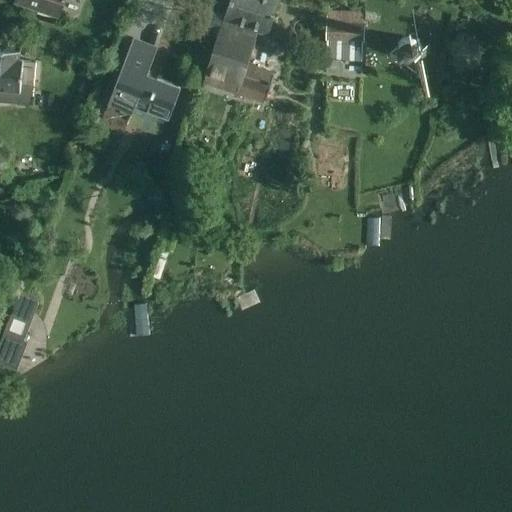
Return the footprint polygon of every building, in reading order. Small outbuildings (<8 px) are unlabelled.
[(15,0),(15,2),(59,17),(65,0),(15,0)] [(268,36),(279,0),(230,0),(223,20),(221,25),(205,74),(238,86),(236,94),(263,103),(266,95),(275,70),(248,62),(257,37),(255,37),(257,32),(268,36)] [(364,42),(365,21),(365,11),(326,9),(324,40),(325,40),(325,59),(346,59),(361,60),(362,42),(364,42)] [(110,96),(108,103),(131,112),(134,105),(168,118),(180,87),(154,78),(145,75),(146,74),(157,45),(134,37),(133,36),(122,66),(117,77),(110,96)] [(411,63),(414,62),(417,60),(419,58),(421,56),(422,53),(423,50),(422,47),(422,44),(420,41),(418,39),(415,38),(413,36),(410,36),(407,36),(403,37),(400,39),(398,42),(397,45),(396,48),(396,52),(397,55),(399,58),(401,60),(404,62),(408,63),(411,63)] [(0,101),(18,103),(19,92),(19,84),(32,85),(34,67),(34,60),(21,59),(19,59),(19,52),(0,49),(0,101)] [(191,66),(190,69),(199,73),(200,71),(205,56),(204,56),(200,54),(195,53),(191,66)] [(3,331),(0,339),(0,362),(17,369),(24,350),(28,340),(24,339),(3,331)]
